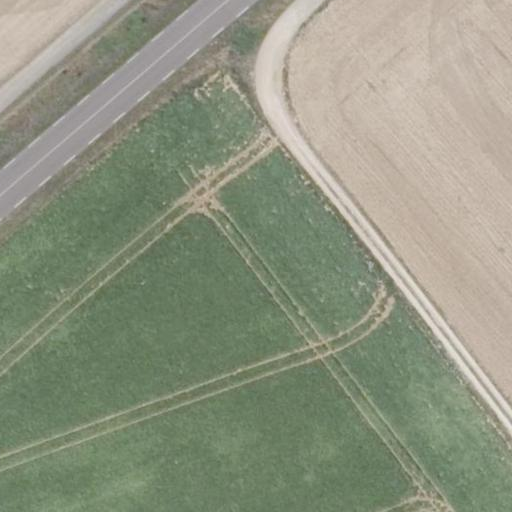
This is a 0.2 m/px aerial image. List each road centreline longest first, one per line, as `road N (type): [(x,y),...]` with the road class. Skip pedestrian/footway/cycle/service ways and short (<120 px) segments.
road 1 (track): [(320,0),(290,24),(273,67),(280,106),(511,413)]
road 2 (primary): [(233,0),(0,202)]
road 3 (track): [(122,0),(0,103)]
